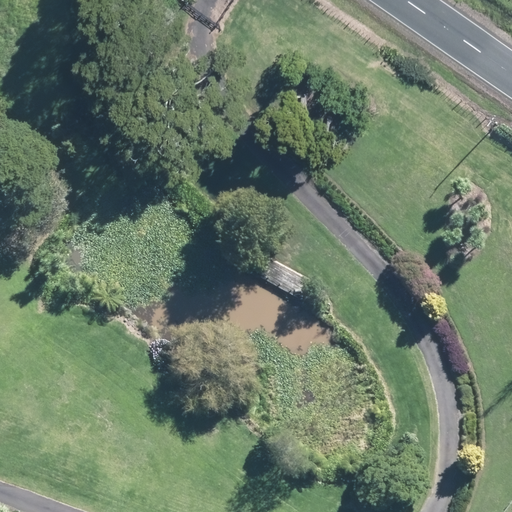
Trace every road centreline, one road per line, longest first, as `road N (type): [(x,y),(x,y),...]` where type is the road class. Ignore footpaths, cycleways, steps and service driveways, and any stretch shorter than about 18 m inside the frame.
road 1 (unknown): [(188,0),(199,51),(225,92),(359,235),(430,349),(438,430),(413,511)]
road 2 (unclassified): [(402,0),(511,76)]
